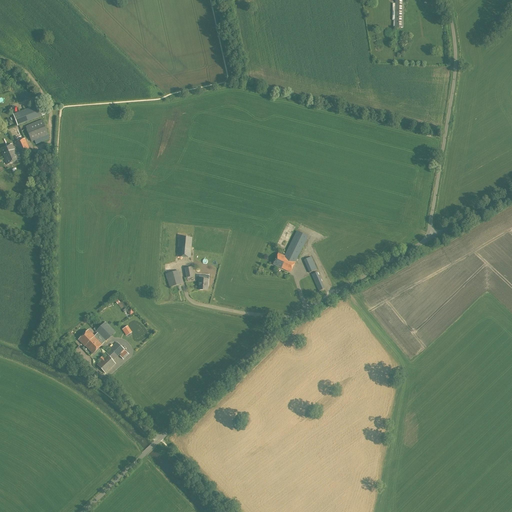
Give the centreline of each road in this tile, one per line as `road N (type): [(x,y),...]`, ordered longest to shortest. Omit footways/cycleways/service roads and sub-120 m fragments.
road 1 (unclassified): [(83,511),(290,315),(427,236)]
road 2 (unclassified): [(427,236),(454,75),(447,0)]
